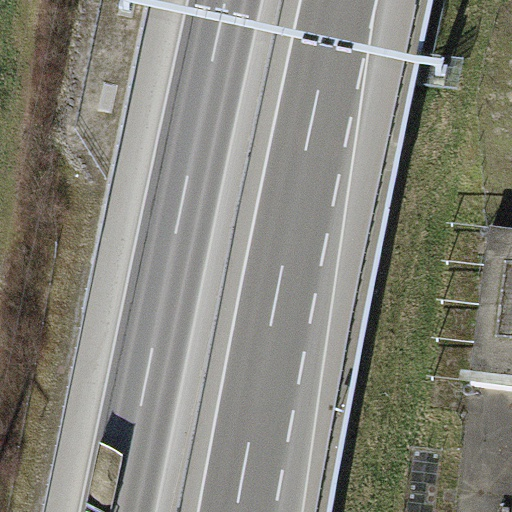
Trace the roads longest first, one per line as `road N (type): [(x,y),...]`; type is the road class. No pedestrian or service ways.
road 1 (motorway): [(225,0),(118,511)]
road 2 (motorway): [(240,511),(342,0)]
